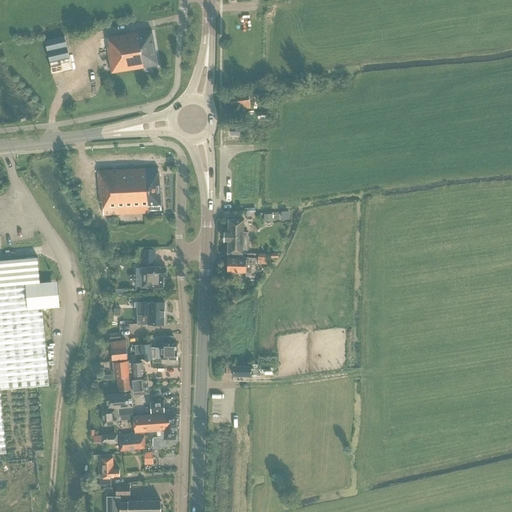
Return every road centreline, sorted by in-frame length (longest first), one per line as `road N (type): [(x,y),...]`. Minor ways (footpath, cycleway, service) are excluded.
road 1 (primary): [(196,511),(206,250)]
road 2 (unclassified): [(179,252),(186,332),(182,511)]
